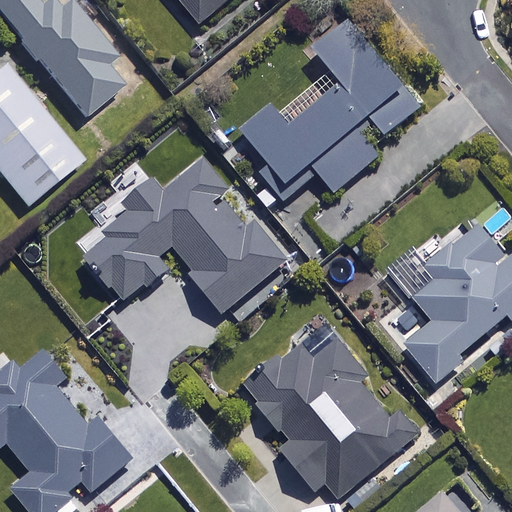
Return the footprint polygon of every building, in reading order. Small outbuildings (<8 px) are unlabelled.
[(44,58),(88,115),(127,84),(110,63),(120,55),(76,0),(71,0),(64,6),(59,0),(50,0),(45,4),(41,0),(0,0),(0,5),(25,37),(21,40),(39,62),(44,58)] [(177,0),(201,29),(236,0),(177,0)] [(422,111),(351,22),(314,51),(343,88),(290,130),(271,107),(241,131),(270,169),(262,175),(285,204),(320,176),(335,195),(393,148),(386,139),(422,111)] [(82,163),(5,68),(0,72),(0,177),(26,209),(82,163)] [(230,194),(205,164),(166,197),(154,182),(123,208),(131,218),(84,258),(126,307),(171,269),(163,259),(174,250),(194,273),(190,277),(225,318),(288,265),(255,226),(248,232),(221,201),(230,194)] [(511,323),(511,260),(503,268),(499,263),(507,257),(480,225),(430,267),(419,254),(393,276),(434,325),(405,348),(437,387),(511,323)] [(245,389),(293,446),(282,456),(316,496),(327,486),(342,504),(419,438),(338,343),(316,361),(305,348),(284,366),(279,361),(245,389)] [(69,496),(84,484),(94,496),(135,462),(102,422),(95,429),(61,389),(73,379),(49,351),(24,372),(18,364),(0,379),(0,454),(8,448),(34,480),(15,495),(29,511),(65,511),(75,504),(69,496)] [(458,511),(445,495),(423,511),(458,511)]
